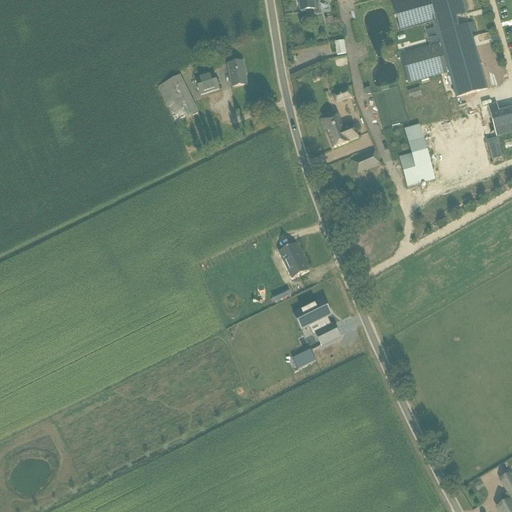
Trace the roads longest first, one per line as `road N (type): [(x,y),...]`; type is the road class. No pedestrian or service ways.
road 1 (unclassified): [(457,511),(375,345),(315,197),(269,0)]
road 2 (track): [(399,396),(381,403),(423,497),(440,511)]
